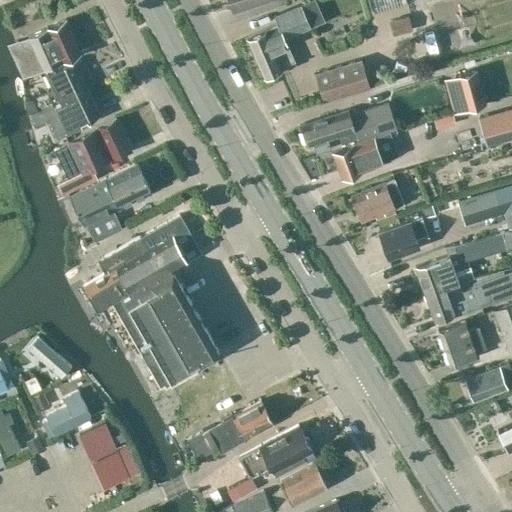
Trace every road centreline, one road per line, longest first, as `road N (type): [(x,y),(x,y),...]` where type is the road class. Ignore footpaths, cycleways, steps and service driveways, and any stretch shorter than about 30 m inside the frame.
road 1 (residential): [(475,486),(257,132),(188,0)]
road 2 (residential): [(112,0),(238,227)]
road 3 (tertiary): [(267,211),(149,0)]
road 4 (residential): [(238,227),(341,396)]
road 5 (tertiary): [(370,379),(267,211)]
road 6 (tertiary): [(443,495),(370,379)]
road 7 (residential): [(341,396),(410,511)]
